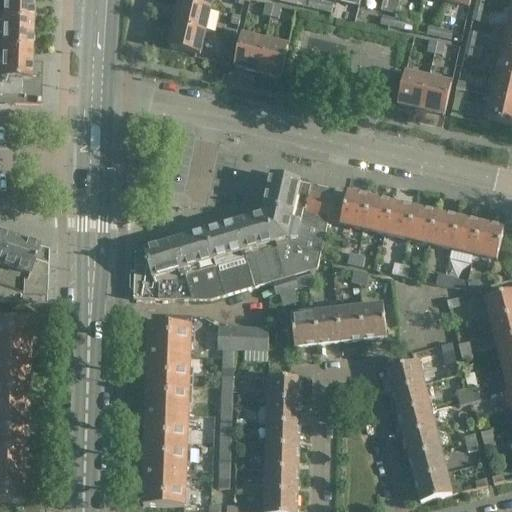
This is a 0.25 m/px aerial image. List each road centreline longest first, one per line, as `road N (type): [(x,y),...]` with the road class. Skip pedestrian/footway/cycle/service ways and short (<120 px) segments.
road 1 (residential): [(511,184),(126,98)]
road 2 (tertiary): [(86,511),(97,159)]
road 3 (residential): [(401,511),(366,371),(326,375),(319,387),(317,511)]
